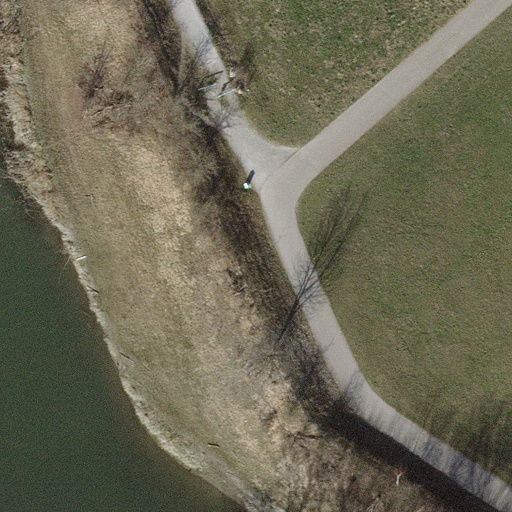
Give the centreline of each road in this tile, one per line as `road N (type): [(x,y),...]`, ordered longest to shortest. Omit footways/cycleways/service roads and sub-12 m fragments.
road 1 (track): [(511,504),(360,399),(283,228),(285,188)]
road 2 (track): [(285,188),(495,0)]
